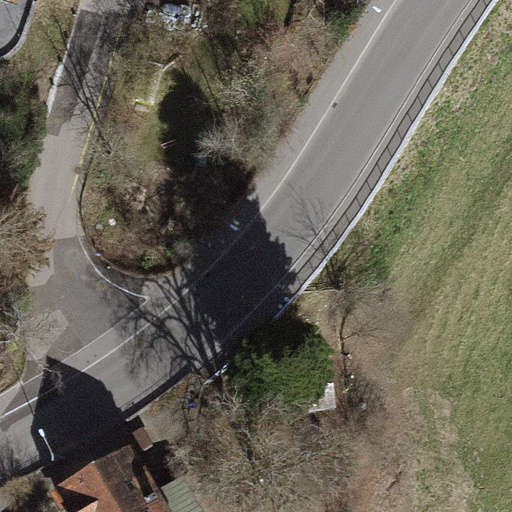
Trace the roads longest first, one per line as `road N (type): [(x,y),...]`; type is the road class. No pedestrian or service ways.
road 1 (tertiary): [(119,385),(296,223),(442,0)]
road 2 (residential): [(107,0),(48,225),(75,329),(119,385)]
road 3 (tertiary): [(0,456),(119,385)]
